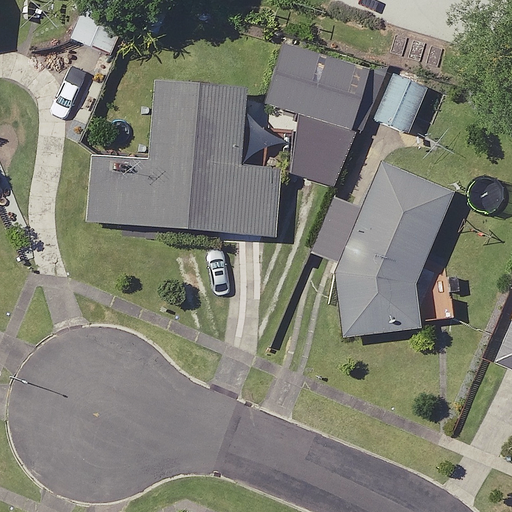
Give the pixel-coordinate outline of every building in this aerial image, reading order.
[(362,64),(240,31),(233,57),(270,67),(261,101),(346,124),(362,64)] [(421,83),(381,70),(366,117),(406,130),(421,83)] [(239,85),(147,77),(140,155),(91,151),(85,217),(270,232),(276,163),(233,159),(239,85)] [(442,200),(373,159),(366,169),(360,179),(355,190),(350,200),(346,211),(342,223),(339,234),(337,246),(335,257),(334,269),(333,281),(333,293),(334,304),(335,316),(337,328),(414,324),(413,315),(412,306),(412,298),(412,289),(413,280),(414,272),(415,263),(417,255),(420,246),(422,238),(426,230),(429,222),(433,214),(438,207),(442,200)] [(511,312),(493,357),(511,365),(511,312)]
